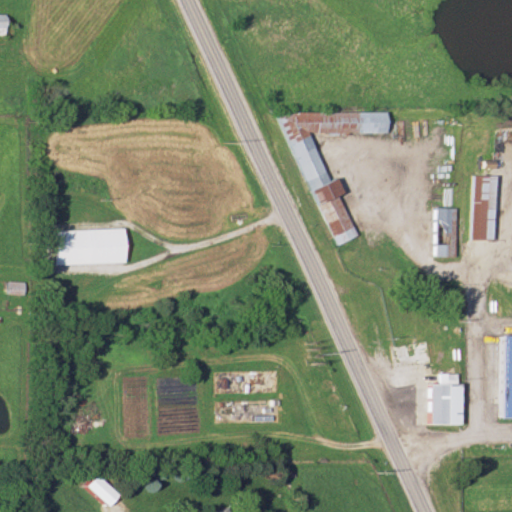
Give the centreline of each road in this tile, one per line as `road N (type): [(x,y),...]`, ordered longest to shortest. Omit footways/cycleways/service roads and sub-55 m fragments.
road 1 (primary): [(271,168),(427,511)]
road 2 (primary): [(192,0),(271,168)]
